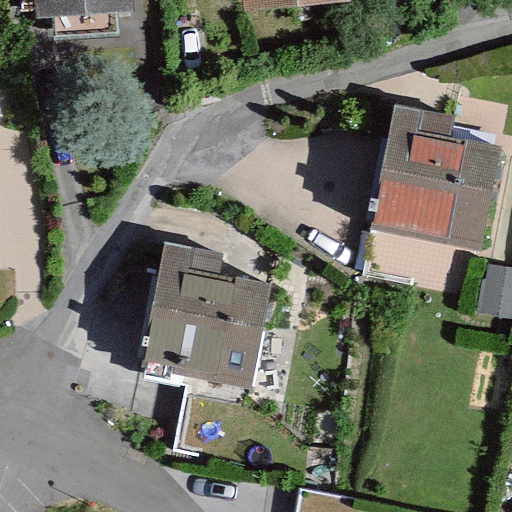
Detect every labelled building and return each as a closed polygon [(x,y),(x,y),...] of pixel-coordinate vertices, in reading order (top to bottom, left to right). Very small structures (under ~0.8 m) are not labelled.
[(137,0),(36,0),(38,24),(139,18),(137,0)] [(356,8),(355,0),(246,0),(248,17),(356,8)] [(462,125),(398,114),(377,235),(490,255),(508,154),(458,146),(462,125)] [(144,375),(256,396),(277,289),(241,282),(240,289),(224,286),(229,260),(169,249),(144,375)] [(295,511),(343,511),(344,498),(297,496),(295,511)]
